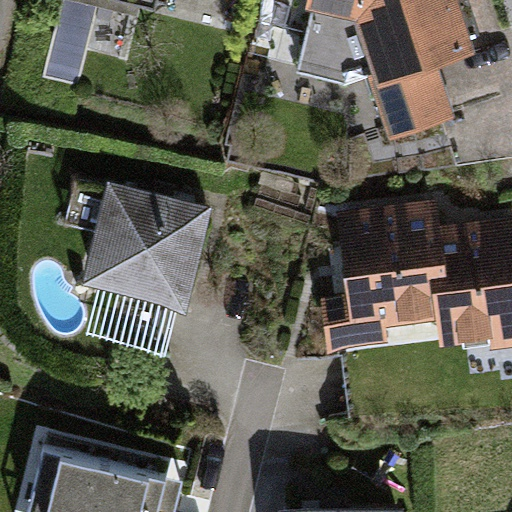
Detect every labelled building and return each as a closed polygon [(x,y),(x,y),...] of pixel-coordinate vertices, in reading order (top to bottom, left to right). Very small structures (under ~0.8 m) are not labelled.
[(463,0),(364,0),(386,62),(373,69),(395,138),(458,118),(438,55),(475,42),(463,0)] [(269,99),(323,106),(327,75),(272,68),(269,99)] [(212,199),(107,174),(83,275),(188,300),(212,199)] [(448,271),(441,222),(439,196),(339,209),(348,292),(322,296),(328,348),(391,339),(389,324),(438,316),(432,275),(448,271)] [(511,214),(441,222),(448,271),(432,275),(438,316),(441,343),(492,337),(493,346),(511,344),(511,214)] [(37,511),(159,511),(173,464),(59,433),(37,511)] [(405,511),(405,502),(276,504),(276,511),(405,511)]
